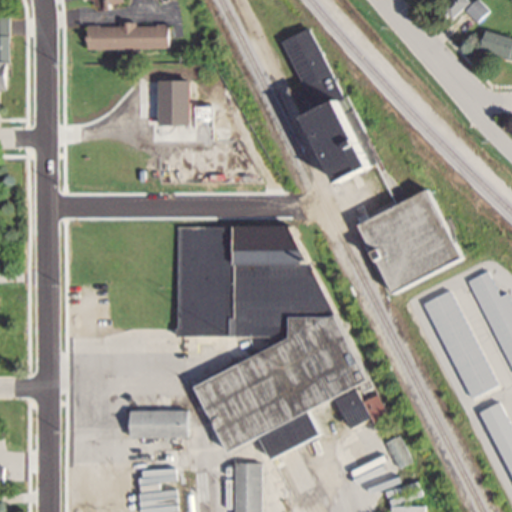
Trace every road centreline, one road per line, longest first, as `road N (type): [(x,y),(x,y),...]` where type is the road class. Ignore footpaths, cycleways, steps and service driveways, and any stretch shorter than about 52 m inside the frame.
road 1 (residential): [(45,0),(50,511)]
road 2 (residential): [(48,209),(278,204)]
road 3 (residential): [(511,151),(386,0)]
